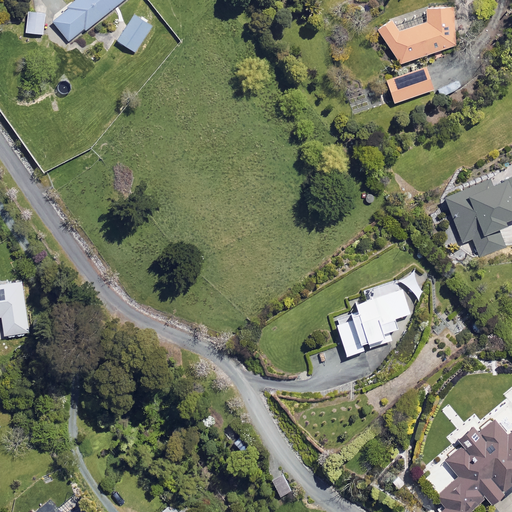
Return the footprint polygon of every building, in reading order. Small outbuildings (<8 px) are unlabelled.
[(75,0),(51,19),(67,40),(83,28),(84,29),(121,0),(75,0)] [(444,47),(450,11),(446,0),(445,0),(371,23),(399,61),(444,47)] [(46,12),(28,10),(25,31),(43,34),(46,12)] [(151,25),(134,14),(117,40),(134,51),(151,25)] [(66,51),(71,58),(65,62),(76,76),(93,63),(82,49),(79,52),(73,45),(66,51)] [(432,89),(424,66),(385,79),(392,102),(432,89)] [(74,91),(67,73),(44,81),(51,100),(74,91)] [(511,163),(498,169),(500,172),(488,177),(442,194),(461,242),(472,238),(480,257),(505,248),(497,227),(506,223),(503,218),(511,214),(511,163)] [(398,279),(376,287),(364,290),(366,297),(354,301),(356,307),(347,310),(348,315),(334,320),(345,354),(363,348),(361,340),(366,338),(369,346),(391,339),(388,327),(396,325),(393,317),(409,312),(398,279)] [(0,317),(1,318),(4,336),(29,332),(21,281),(0,284),(0,317)] [(511,428),(506,434),(492,417),(476,431),(470,423),(454,436),(460,444),(442,459),(456,475),(434,493),(443,503),(435,510),(436,511),(466,511),(485,497),(489,501),(511,482),(511,428)] [(290,489),(281,472),(270,477),(279,495),(290,489)] [(31,511),(88,511),(73,494),(57,508),(49,497),(31,511)]
